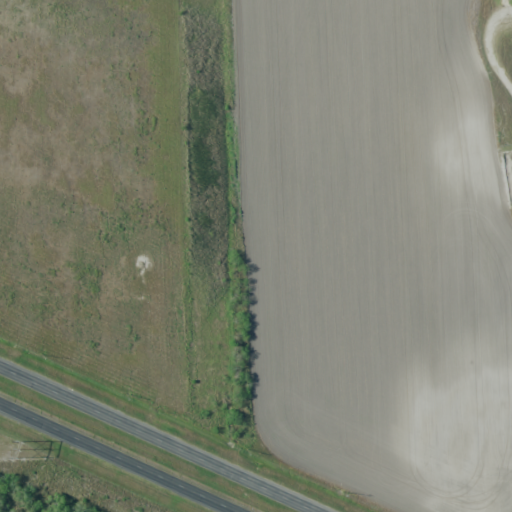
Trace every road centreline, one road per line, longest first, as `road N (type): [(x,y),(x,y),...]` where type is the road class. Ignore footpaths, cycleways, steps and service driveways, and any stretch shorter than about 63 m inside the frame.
road 1 (secondary): [(316,511),(0,365)]
road 2 (secondary): [(0,403),(236,511)]
